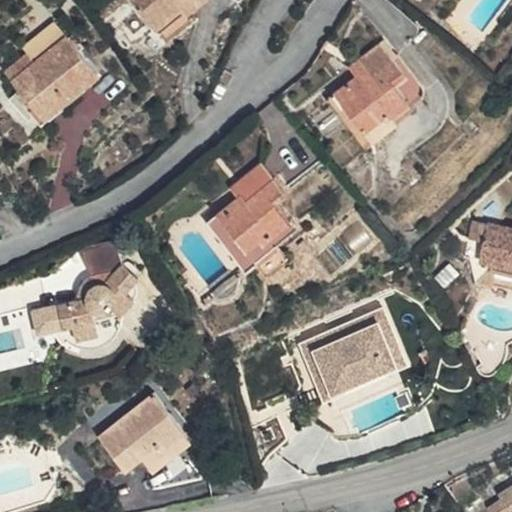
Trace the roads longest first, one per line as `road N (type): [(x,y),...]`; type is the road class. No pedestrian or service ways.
road 1 (residential): [(0,254),(138,188),(254,79)]
road 2 (residential): [(234,511),(392,476)]
road 3 (residential): [(392,476),(511,434)]
